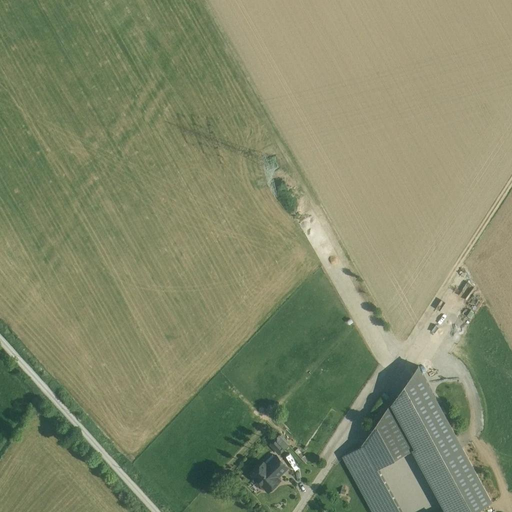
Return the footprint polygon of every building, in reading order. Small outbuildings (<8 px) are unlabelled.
[(469,293),(473,285),(467,282),(463,290),(469,293)] [(419,366),(391,404),(416,447),(450,509),(451,511),(471,511),(478,509),(492,501),(436,397),(425,376),(419,366)] [(439,397),(443,397),(448,394),(452,391),(454,386),(454,380),(453,375),(450,371),(446,368),(441,366),(436,367),(431,369),(427,372),(425,376),(436,397),(439,397)] [(391,404),(363,446),(376,469),(416,447),(391,404)] [(280,435),(270,444),(279,455),(290,445),(280,435)] [(363,446),(343,456),(373,511),(399,511),(376,469),(363,446)] [(287,467),(277,456),(268,465),(278,475),(287,467)] [(264,461),(251,475),(268,492),(282,479),(264,461)]
